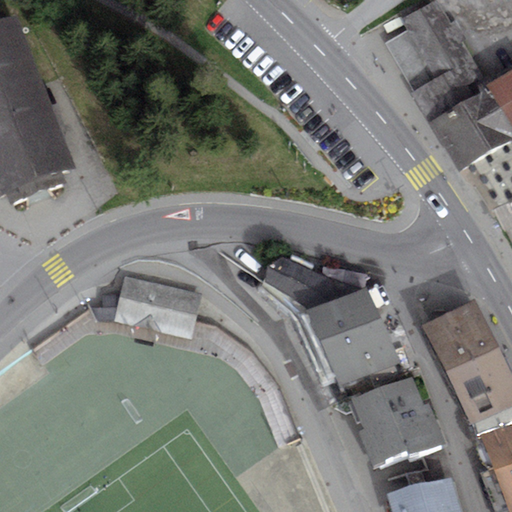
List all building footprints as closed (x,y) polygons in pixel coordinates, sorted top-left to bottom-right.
[(436,4),(402,24),(407,32),(386,45),(415,93),(409,97),(458,179),(511,147),(511,148),(511,72),(486,88),(436,4)] [(0,209),(74,182),(16,31),(3,36),(0,28),(0,209)] [(264,282),(289,296),(323,380),(335,376),(339,386),(399,362),(367,287),(356,291),(283,258),(267,267),(264,282)] [(201,294),(124,277),(114,322),(191,339),(201,294)] [(511,376),(474,300),(421,326),(470,425),(475,423),(511,405),(511,376)] [(362,435),(375,468),(407,456),(409,461),(446,446),(431,406),(425,408),(414,380),(356,403),(367,433),(362,435)] [(511,511),(511,405),(475,423),(493,468),(480,473),(493,511),(511,511)] [(461,511),(451,475),(385,495),(390,511),(461,511)]
